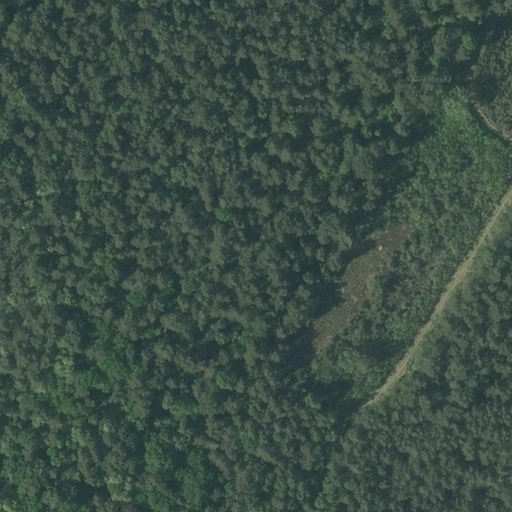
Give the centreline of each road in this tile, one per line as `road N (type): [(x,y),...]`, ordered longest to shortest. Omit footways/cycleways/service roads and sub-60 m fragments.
road 1 (track): [(296,511),(345,421),(400,366),(511,186)]
road 2 (track): [(511,144),(485,124),(463,84),(502,0)]
